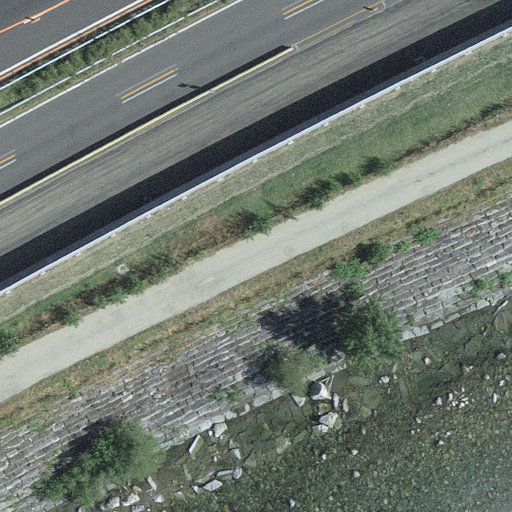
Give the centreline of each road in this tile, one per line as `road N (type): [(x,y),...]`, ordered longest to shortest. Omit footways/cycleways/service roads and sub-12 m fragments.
road 1 (track): [(511,136),(383,187),(0,407)]
road 2 (motorway): [(0,190),(369,0)]
